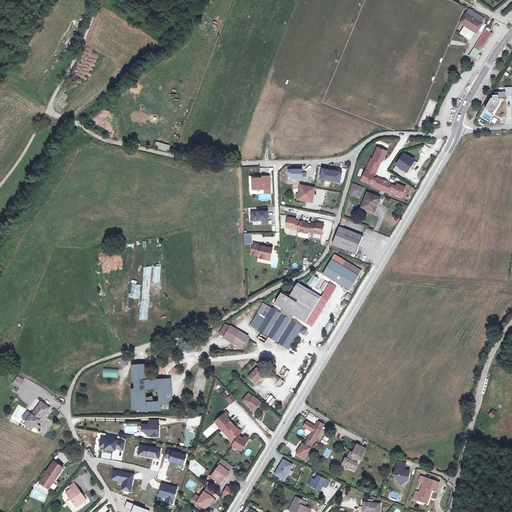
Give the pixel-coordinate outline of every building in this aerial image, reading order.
[(466,14),(481,24),(484,20),(469,10),(466,14)] [(466,14),(461,22),(476,32),(480,26),(481,24),(466,14)] [(489,29),(485,27),(473,48),(479,52),(491,33),(488,31),(489,29)] [(471,51),(467,57),(471,60),(472,59),(474,60),(477,55),(471,51)] [(154,148),(169,151),(170,145),(156,142),(154,148)] [(387,152),(381,150),(379,155),(376,154),(373,160),(372,159),(370,164),(379,167),(380,163),(381,159),(382,159),(384,160),(387,152)] [(414,161),(404,154),(397,165),(407,172),(414,161)] [(379,167),(370,164),(367,172),(374,175),(373,178),(377,179),(377,178),(375,177),(379,167)] [(407,172),(397,165),(394,170),(404,176),(407,172)] [(343,173),(323,169),(321,179),(325,180),(337,182),(341,183),(343,173)] [(367,172),(366,172),(364,178),(369,180),(368,183),(374,185),(374,186),(378,188),(381,179),(377,178),(377,179),(373,178),(374,175),(367,172)] [(270,189),(269,176),(263,176),(263,178),(252,179),(252,189),(265,189),(270,189)] [(389,183),(381,179),(378,188),(386,191),(389,183)] [(397,186),(397,187),(393,186),(394,184),(389,183),(386,191),(390,193),(391,192),(397,194),(399,191),(403,193),(405,188),(398,185),(397,186)] [(364,188),(353,184),(349,194),(360,199),(364,188)] [(313,189),(300,187),(298,199),(311,202),(313,189)] [(381,198),(368,193),(363,207),(375,212),(381,198)] [(260,212),(250,213),(251,222),(261,221),(267,221),(266,212),(260,212)] [(296,220),(287,218),(286,228),(298,231),(299,222),(295,221),(296,220)] [(307,225),(307,223),(299,222),(298,231),(297,232),(306,234),(306,232),(310,233),(311,226),(307,225)] [(316,223),(315,225),(311,224),(311,226),(310,233),(322,235),(323,226),(324,225),(316,223)] [(364,236),(340,228),(334,245),(357,254),(364,236)] [(244,234),(244,244),(252,243),(252,233),(244,234)] [(261,245),(253,244),(251,255),(259,256),(261,259),(265,260),(266,257),(271,258),(273,249),(261,247),(261,245)] [(332,260),(344,267),(346,262),(336,255),(332,260)] [(144,258),(143,298),(150,298),(151,258),(144,258)] [(344,267),(332,260),(323,275),(350,292),(360,276),(344,267)] [(346,262),(344,267),(360,276),(363,271),(346,262)] [(318,279),(312,276),(307,284),(312,288),(318,279)] [(329,285),(320,279),(314,288),(324,294),(329,285)] [(320,298),(297,284),(290,296),(283,293),(276,305),(284,310),(295,316),(306,323),(320,298)] [(327,302),(320,298),(306,323),(313,327),(327,302)] [(272,309),(264,304),(258,313),(267,319),(272,309)] [(282,315),(273,309),(272,309),(267,319),(267,320),(258,315),(251,326),(289,350),(300,333),(304,336),(308,330),(292,321),(282,315)] [(295,316),(284,310),(282,315),(292,321),(295,316)] [(219,335),(223,337),(230,327),(225,324),(219,335)] [(230,327),(223,337),(233,343),(239,332),(230,327)] [(249,338),(239,332),(233,343),(242,349),(249,338)] [(140,409),(139,366),(132,367),(133,383),(135,383),(135,389),(131,390),(131,409),(140,409)] [(139,366),(140,409),(140,412),(159,411),(159,405),(171,405),(171,380),(147,381),(147,366),(139,366)] [(103,369),(103,377),(118,377),(118,368),(103,369)] [(264,375),(258,369),(250,377),(256,383),(264,375)] [(23,382),(16,378),(12,385),(19,388),(23,382)] [(224,399),(229,394),(226,390),(221,395),(224,399)] [(253,398),(249,394),(243,401),(246,404),(247,406),(254,412),(261,403),(254,397),(253,398)] [(227,401),(230,405),(236,400),(232,396),(227,401)] [(50,407),(41,402),(31,419),(29,423),(36,427),(40,429),(42,425),(40,424),(50,407)] [(233,447),(238,450),(238,448),(242,451),(249,439),(245,437),(244,440),(239,437),(241,432),(237,429),(234,426),(231,422),(227,418),(229,416),(226,412),(216,421),(219,425),(218,426),(225,434),(226,433),(230,438),(230,440),(229,441),(234,444),(233,447)] [(159,438),(159,422),(149,423),(149,426),(148,427),(143,427),(143,432),(145,432),(145,435),(147,436),(149,436),(150,436),(151,439),(159,438)] [(317,423),(314,429),(315,429),(316,429),(320,432),(323,427),(317,423)] [(309,442),(313,444),(320,432),(316,429),(315,430),(314,430),(315,429),(314,429),(306,424),(304,427),(305,429),(312,433),(307,441),(309,442)] [(207,438),(211,434),(207,429),(203,433),(207,438)] [(305,445),(303,444),(297,454),(305,459),(310,449),(306,446),(305,445)] [(366,449),(356,445),(352,452),(351,455),(349,454),(347,458),(346,458),(343,464),(354,470),(357,463),(356,462),(358,458),(361,459),(366,449)] [(293,464),(283,459),(275,474),(284,480),(293,464)] [(230,467),(223,462),(221,461),(218,465),(219,467),(212,477),(215,480),(215,481),(221,486),(223,483),(222,482),(229,473),(226,472),(230,467)] [(408,463),(399,462),(397,474),(399,475),(398,478),(402,484),(404,482),(407,482),(411,480),(412,472),(408,471),(408,472),(407,472),(408,463)] [(63,470),(54,463),(47,474),(44,477),(40,484),(45,488),(46,486),(50,488),(63,470)] [(329,482),(317,476),(315,481),(312,479),(309,486),(320,491),(322,486),(326,488),(329,482)] [(441,483),(423,476),(421,481),(425,482),(421,493),(418,491),(415,498),(428,503),(433,490),(438,492),(441,483)] [(211,497),(214,493),(207,487),(204,493),(200,500),(197,504),(200,506),(206,509),(208,505),(208,506),(211,501),(214,503),(216,500),(213,498),(211,497)] [(85,500),(73,488),(69,492),(64,496),(70,502),(71,501),(74,504),(73,505),(77,509),(85,500)] [(221,498),(225,501),(233,490),(230,488),(221,498)] [(306,503),(295,498),(289,511),(308,511),(310,510),(304,507),(306,503)]
